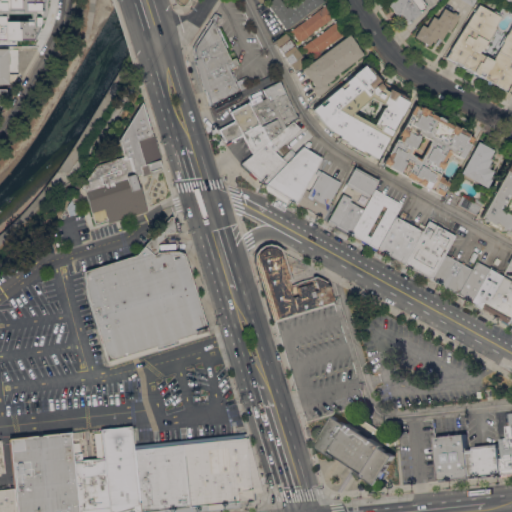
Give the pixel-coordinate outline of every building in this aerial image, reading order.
[(37,0),(38,13),(34,13),(34,12),(10,12),(10,6),(8,6),(8,0),(37,0)] [(286,29),(285,30),(283,28),(284,27),(282,24),(281,24),(277,19),(278,19),(276,16),(275,17),(274,15),(274,14),(269,7),(268,8),(267,6),(268,5),(267,4),(272,0),(280,0),(286,8),(298,0),(323,0),(324,1),(286,30),(286,29)] [(421,0),(427,8),(403,25),(388,4),(393,0),(421,0)] [(335,16),(334,17),(335,19),(333,20),(332,19),(303,40),(304,41),(301,43),(300,42),(299,43),(290,31),(327,5),(335,16)] [(493,13),(494,11),(500,14),(499,16),(500,16),(494,27),(495,28),(496,29),(491,39),(489,37),(487,41),(489,43),(484,51),(481,49),(479,53),(492,60),(500,47),(498,46),(503,36),(504,36),(506,34),(507,34),(511,24),(511,79),(510,83),(507,87),(508,88),(508,90),(506,89),(505,89),(504,89),(504,90),(497,86),(497,85),(472,72),(471,74),(465,70),(466,69),(460,65),(459,67),(454,64),(454,62),(446,57),(478,5),(493,13)] [(422,25),(427,28),(433,17),(438,19),(444,8),(453,14),(454,12),(460,15),(450,31),(448,29),(441,40),(437,38),(434,42),(432,41),(429,46),(415,37),(422,25)] [(209,106),(203,87),(202,85),(196,66),(196,65),(193,55),(193,51),(194,48),(195,45),(196,42),(215,13),(215,14),(217,11),(219,13),(217,15),(222,17),(216,26),(218,27),(228,47),(225,48),(229,54),(234,52),(240,64),(229,70),(231,74),(233,73),(238,82),(247,77),(251,84),(250,84),(251,86),(209,106)] [(0,17),(28,17),(28,18),(33,18),(33,29),(29,29),(29,34),(34,34),(34,45),(21,45),(21,37),(16,37),(16,39),(12,39),(12,37),(3,37),(3,32),(0,32),(0,17)] [(304,46),(303,45),(305,43),(306,44),(335,23),(334,22),(336,20),(337,21),(338,20),(347,32),(345,33),(346,34),(344,36),(343,34),(331,43),(332,45),(330,46),(329,45),(328,46),(329,47),(327,48),(326,47),(311,58),(302,47),(304,46)] [(274,42),(286,34),(307,63),(296,71),(295,71),(294,71),(293,69),(294,69),(293,68),(293,69),(291,67),(292,66),(290,64),(289,64),(288,62),(289,62),(287,60),(287,61),(285,58),(285,57),(284,56),(283,57),(281,54),(282,53),(281,52),(280,52),(279,50),(280,50),(278,47),(277,48),(276,46),(277,45),(276,44),(275,45),(274,43),(274,42)] [(349,35),(358,46),(357,46),(363,54),(333,77),(334,78),(326,84),(329,87),(317,96),(311,88),(314,86),(302,69),(349,35)] [(0,84),(0,49),(8,49),(17,49),(18,74),(12,84),(0,84)] [(369,154),(368,157),(352,149),(353,147),(338,139),(339,137),(331,133),(332,131),(324,124),(312,109),(353,76),(352,75),(364,65),(366,68),(369,66),(375,74),(374,75),(375,76),(377,76),(378,76),(379,77),(380,78),(380,79),(380,80),(378,82),(382,86),(384,82),(394,87),(393,89),(394,89),(395,90),(396,91),(396,92),(398,94),(399,93),(407,97),(405,101),(408,102),(401,115),(400,115),(377,159),(369,154)] [(285,127),(251,153),(242,136),(226,144),(218,130),(235,121),(230,112),(260,95),(263,100),(268,98),(263,89),(279,82),(297,117),(284,123),(285,127)] [(106,224),(105,220),(93,224),(82,191),(78,188),(94,165),(121,156),(115,139),(139,102),(149,135),(150,135),(158,160),(156,160),(159,168),(158,168),(158,170),(148,174),(147,171),(146,171),(147,174),(140,176),(139,174),(132,176),(136,187),(138,187),(145,211),(106,224)] [(423,186),(423,187),(405,177),(405,176),(382,163),(386,156),(387,157),(389,154),(388,153),(396,139),(398,140),(400,135),(398,134),(401,128),(402,128),(414,106),(417,107),(417,106),(421,108),(422,107),(424,108),(424,107),(431,111),(432,113),(439,117),(441,116),(444,118),(444,120),(447,120),(454,123),(454,125),(459,128),(461,127),(473,134),(474,137),(461,159),(451,153),(450,155),(449,154),(448,158),(439,175),(443,178),(442,179),(449,183),(441,196),(423,186)] [(293,122),(302,129),(275,151),(282,158),(290,149),(294,153),(265,184),(264,185),(262,186),(256,181),(258,179),(257,178),(255,180),(248,174),(251,172),(241,164),(251,153),(285,127),(293,122)] [(296,202),(293,205),(264,188),(266,185),(265,184),(294,153),(308,140),(311,142),(308,148),(321,157),(304,187),(296,202)] [(479,142),(494,150),(490,157),(492,159),(489,164),(491,165),(489,169),(493,171),(491,175),(493,176),(491,180),(487,188),(478,182),(477,183),(474,182),(474,181),(461,173),(479,142)] [(511,235),(507,233),(506,234),(503,232),(504,231),(500,229),(499,231),(487,224),(488,222),(485,220),(484,221),(481,220),(482,218),(481,218),(511,160),(511,235)] [(378,180),(368,197),(345,184),(346,183),(345,182),(352,169),(353,169),(355,167),(378,180)] [(309,191),(310,189),(311,190),(319,175),(325,178),(327,174),(337,180),(335,183),(339,185),(329,203),(331,204),(323,218),(296,202),(304,187),(309,191)] [(368,247),(369,245),(361,241),(360,243),(349,237),(349,236),(364,210),(375,189),(402,204),(395,217),(377,249),(376,251),(368,247)] [(326,223),(342,194),(351,199),(350,202),(364,210),(349,236),(326,223)] [(457,205),(462,195),(474,202),(475,198),(483,202),(476,216),(457,205)] [(102,355),(82,293),(81,272),(82,272),(82,271),(133,255),(168,217),(170,217),(175,232),(163,233),(163,236),(156,243),(155,243),(156,252),(167,251),(175,251),(182,253),(207,334),(105,364),(102,355)] [(395,217),(417,229),(420,223),(425,224),(402,264),(377,249),(395,217)] [(428,218),(454,233),(443,254),(429,278),(402,264),(425,224),(428,218)] [(256,260),(256,259),(257,256),(257,253),(259,251),(261,249),(263,248),(266,247),(268,246),(271,246),(273,246),(275,247),(278,248),(281,250),(282,253),(284,258),(292,285),(317,278),(328,285),(334,302),(275,320),(257,263),(256,260)] [(429,278),(443,254),(450,258),(451,255),(454,257),(453,259),(461,263),(462,262),(465,263),(464,265),(471,267),(456,293),(429,278)] [(470,300),(456,293),(471,267),(475,259),(489,267),(470,300)] [(494,272),(495,269),(500,271),(499,274),(503,276),(484,309),(470,300),(489,267),(494,272)] [(503,276),(511,281),(511,319),(510,323),(484,309),(503,276)] [(502,458),(500,438),(508,438),(506,426),(511,426),(510,413),(511,412),(511,472),(502,473),(500,458),(502,458)] [(349,425),(350,423),(384,446),(383,447),(396,456),(377,485),(358,472),(359,470),(338,456),(337,458),(317,445),(336,416),(349,425)] [(108,511),(104,458),(101,429),(129,425),(132,448),(139,511),(108,511)] [(82,431),(83,438),(80,438),(80,439),(76,439),(72,439),(72,432),(82,431)] [(15,511),(14,489),(9,439),(70,433),(77,511),(15,511)] [(77,511),(70,433),(71,433),(73,454),(82,453),(83,460),(104,458),(108,511),(77,511)] [(103,457),(96,458),(94,433),(100,433),(103,457)] [(471,477),(470,477),(471,480),(442,483),(442,480),(441,480),(436,437),(466,434),(468,450),(471,477)] [(182,442),(243,435),(244,436),(246,436),(260,489),(260,490),(251,490),(251,499),(189,508),(182,442)] [(158,511),(139,511),(132,448),(182,442),(189,508),(158,511)] [(475,449),(475,447),(499,445),(500,458),(502,473),(471,476),(471,477),(468,450),(475,449)] [(0,511),(0,490),(14,489),(15,511),(0,511)]
